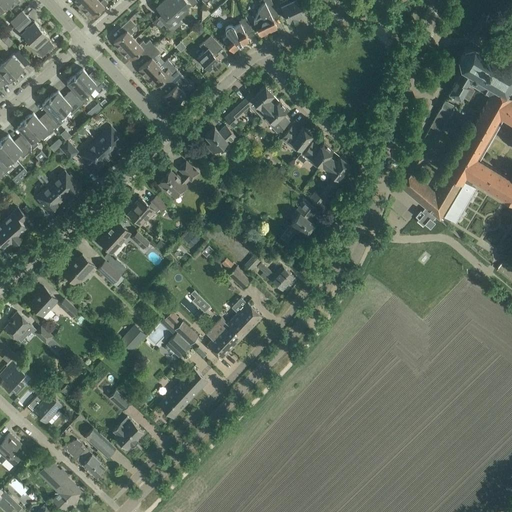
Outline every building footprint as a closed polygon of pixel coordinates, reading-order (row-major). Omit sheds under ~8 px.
[(75,0),(77,1),(75,2),(82,9),(91,0),(75,0)] [(106,0),(101,0),(100,1),(99,0),(91,0),(82,9),(88,16),(89,15),(91,17),(108,2),(106,0)] [(161,12),(162,13),(158,17),(164,25),(167,28),(172,24),(170,22),(175,18),(178,21),(184,16),(179,11),(169,0),(162,0),(162,1),(158,5),(163,9),(161,12)] [(169,0),(179,11),(183,7),(185,9),(191,4),(193,6),(197,2),(195,0),(169,0)] [(258,11),(256,14),(255,16),(254,18),(253,21),(258,27),(257,27),(260,34),(277,26),(269,10),(274,7),(271,0),(263,0),(264,1),(263,3),(261,5),(259,8),(258,11)] [(283,0),(281,1),(282,4),(280,6),(283,13),(284,13),(288,21),(290,20),(290,21),(298,18),(297,17),(298,16),(304,14),(298,0),(283,0)] [(27,15),(22,10),(11,21),(15,26),(27,15)] [(226,32),(227,32),(227,33),(223,39),(226,43),(233,50),(239,45),(240,46),(243,45),(242,43),(249,40),(244,29),(250,27),(250,28),(251,28),(247,19),(245,14),(244,14),(245,15),(238,19),(240,22),(234,26),(233,25),(232,24),(231,24),(229,23),(229,24),(228,24),(227,24),(226,25),(225,26),(225,27),(225,28),(225,29),(225,30),(225,31),(226,32)] [(33,22),(27,15),(15,26),(28,40),(42,28),(34,21),(33,22)] [(124,31),(114,41),(116,44),(115,45),(121,52),(135,39),(131,34),(134,30),(132,28),(136,24),(130,18),(120,27),(124,31)] [(49,36),(42,28),(28,40),(42,55),(54,44),(48,37),(49,36)] [(199,45),(204,50),(198,56),(196,58),(203,65),(204,64),(209,69),(213,66),(214,68),(221,61),(215,54),(222,47),(211,34),(199,45)] [(143,40),(139,43),(135,39),(121,52),(127,58),(128,57),(130,59),(141,49),(145,54),(155,45),(150,39),(146,43),(143,40)] [(150,59),(139,68),(141,71),(140,72),(146,79),(165,61),(161,56),(159,58),(157,55),(161,51),(155,45),(145,54),(150,59)] [(415,215),(419,218),(417,220),(423,225),(425,223),(430,228),(435,221),(433,219),(436,216),(440,219),(441,217),(449,222),(451,219),(455,221),(464,206),(462,205),(464,202),(466,203),(476,187),(471,184),(473,181),(511,202),(511,96),(506,93),(511,84),(511,67),(503,63),(474,45),(464,48),(458,58),(461,68),(462,69),(449,92),(461,100),(464,96),(469,99),(475,89),(473,88),(475,84),(492,94),(435,191),(415,175),(425,158),(415,152),(397,183),(425,206),(422,210),(420,209),(415,215)] [(23,67),(25,65),(26,66),(31,62),(23,53),(19,48),(4,61),(16,75),(24,68),(23,67)] [(167,58),(165,61),(146,79),(152,86),(153,84),(155,87),(166,77),(170,81),(180,72),(167,58)] [(8,82),(16,75),(4,61),(0,64),(0,86),(7,81),(8,82)] [(75,73),(76,74),(75,75),(89,91),(93,86),(97,91),(105,84),(95,73),(91,77),(83,68),(79,71),(79,70),(75,73)] [(181,88),(184,85),(188,81),(180,72),(170,81),(175,86),(164,96),(166,98),(165,99),(171,106),(185,93),(181,88)] [(70,79),(67,82),(75,91),(70,95),(80,106),(88,99),(84,95),(89,91),(75,75),(74,76),(73,75),(70,78),(70,79)] [(252,91),(249,95),(224,117),(234,127),(240,121),(236,117),(254,101),(259,107),(260,106),(266,113),(275,104),(269,98),(274,94),(265,84),(255,94),(252,91)] [(66,99),(58,90),(50,97),(64,113),(69,108),(72,113),(80,106),(70,95),(66,99)] [(50,97),(42,104),(50,113),(45,117),(55,128),(63,121),(59,117),(64,113),(50,97)] [(445,99),(443,102),(454,108),(455,105),(445,99)] [(265,113),(267,115),(265,118),(277,132),(290,121),(283,114),(288,109),(279,100),(275,104),(266,113),(265,113)] [(440,107),(430,126),(440,131),(450,113),(440,107)] [(92,108),(87,112),(92,117),(97,112),(92,108)] [(25,117),(26,118),(25,119),(39,135),(44,131),(48,135),(55,128),(45,117),(41,121),(33,112),(30,115),(29,114),(25,117)] [(21,123),(17,126),(25,135),(21,139),(31,150),(38,143),(34,139),(39,135),(25,119),(24,120),(24,119),(20,122),(21,123)] [(205,135),(209,139),(210,140),(205,144),(214,153),(218,149),(221,146),(224,149),(237,137),(226,124),(219,131),(214,126),(205,135)] [(118,133),(111,125),(95,140),(108,154),(116,147),(118,150),(126,143),(117,134),(118,133)] [(281,138),(296,149),(298,147),(301,149),(313,134),(303,126),(299,131),(292,125),(281,138)] [(1,140),(0,141),(14,157),(19,153),(23,157),(31,150),(21,139),(16,143),(8,134),(5,137),(4,136),(1,140)] [(70,157),(78,150),(68,140),(60,146),(70,157)] [(87,161),(96,170),(103,164),(101,161),(108,154),(95,140),(80,154),(86,161),(87,161)] [(0,156),(0,157),(0,165),(6,172),(13,165),(10,161),(14,157),(0,141),(0,156)] [(320,147),(312,141),(304,151),(303,150),(296,157),(304,163),(307,159),(316,166),(318,163),(321,165),(330,155),(333,150),(323,142),(320,147)] [(334,176),(328,183),(335,188),(344,176),(341,174),(350,163),(340,155),(336,160),(330,155),(321,165),(328,170),(327,170),(334,176)] [(180,178),(170,169),(158,183),(164,188),(165,187),(176,197),(187,185),(186,183),(190,179),(191,180),(199,172),(186,160),(179,169),(184,173),(180,178)] [(65,170),(60,174),(59,174),(50,182),(64,198),(69,194),(80,184),(70,173),(69,174),(65,170)] [(41,191),(36,195),(40,200),(39,201),(49,212),(60,202),(64,198),(50,182),(41,190),(41,191)] [(240,189),(236,193),(240,197),(244,193),(240,189)] [(314,191),(310,198),(312,200),(320,206),(325,200),(319,195),(314,191)] [(135,203),(136,204),(128,213),(140,224),(154,209),(156,211),(159,208),(160,209),(166,203),(156,194),(151,200),(152,201),(149,204),(140,197),(135,203)] [(295,223),(291,228),(295,231),(298,233),(302,229),(307,233),(315,223),(310,219),(318,208),(310,202),(305,198),(295,211),(298,213),(294,218),(292,220),(292,221),(295,223)] [(12,211),(13,212),(2,222),(18,240),(24,234),(29,229),(23,222),(28,218),(21,210),(18,206),(12,211)] [(109,230),(103,236),(98,241),(103,246),(104,246),(112,253),(131,232),(118,220),(111,227),(111,226),(108,230),(109,230)] [(0,242),(1,242),(7,249),(12,244),(13,245),(18,240),(2,222),(0,223),(0,242)] [(143,247),(150,240),(138,230),(132,237),(143,247)] [(71,261),(71,262),(62,272),(77,285),(88,273),(87,273),(95,265),(82,253),(73,263),(71,261)] [(250,270),(260,260),(254,254),(244,264),(250,270)] [(234,262),(229,257),(224,262),(229,268),(234,262)] [(511,266),(505,259),(497,267),(511,280),(511,266)] [(114,283),(121,274),(105,260),(98,268),(114,283)] [(264,271),(260,275),(264,279),(268,275),(282,289),(294,276),(283,265),(275,273),(262,261),(258,265),(264,271)] [(243,289),(251,280),(236,266),(228,275),(243,289)] [(44,286),(38,292),(39,293),(30,303),(43,315),(58,299),(44,286)] [(194,290),(192,292),(196,296),(193,299),(205,311),(210,305),(194,290)] [(78,310),(65,297),(59,304),(72,316),(78,310)] [(242,336),(262,315),(248,301),(227,322),(242,336)] [(172,310),(171,312),(165,306),(159,312),(165,318),(164,318),(170,324),(178,316),(172,310)] [(11,320),(4,327),(17,338),(31,323),(24,317),(17,310),(12,316),(13,317),(12,318),(13,319),(11,321),(11,320)] [(210,326),(214,320),(208,316),(204,322),(210,326)] [(190,343),(198,335),(183,320),(175,329),(190,343)] [(221,358),(242,336),(227,322),(207,344),(221,358)] [(46,343),(53,335),(40,323),(33,331),(46,343)] [(134,324),(118,342),(120,344),(128,352),(145,334),(137,326),(134,324)] [(190,344),(176,332),(166,343),(179,356),(190,344)] [(4,356),(3,356),(4,357),(8,361),(16,353),(15,353),(0,338),(0,348),(6,354),(4,356)] [(52,338),(47,343),(56,352),(61,346),(52,338)] [(16,393),(19,390),(24,384),(19,380),(26,372),(23,369),(28,364),(16,353),(8,361),(9,361),(7,364),(12,369),(1,380),(2,381),(1,383),(7,388),(8,387),(9,387),(10,387),(16,393)] [(158,404),(173,417),(208,380),(193,367),(158,404)] [(45,393),(52,386),(48,383),(42,389),(45,393)] [(67,383),(60,390),(65,394),(72,387),(67,383)] [(130,402),(115,389),(109,396),(123,409),(130,402)] [(39,416),(46,422),(62,404),(49,392),(35,408),(36,409),(35,411),(38,414),(40,412),(41,414),(40,415),(39,416)] [(143,431),(131,419),(124,427),(120,423),(113,430),(117,434),(114,436),(127,448),(130,444),(132,446),(138,440),(136,439),(143,431)] [(116,447),(109,440),(94,427),(85,436),(107,457),(116,447)] [(0,451),(6,458),(14,464),(23,455),(16,449),(22,443),(10,432),(4,438),(0,433),(0,451)] [(82,463),(96,476),(105,466),(99,461),(101,460),(77,438),(62,445),(82,463)] [(46,464),(38,473),(58,493),(52,499),(65,511),(66,511),(73,505),(70,503),(74,499),(75,500),(83,492),(67,476),(68,475),(62,469),(60,470),(56,466),(51,470),(46,464)] [(0,488),(0,506),(6,511),(15,511),(17,510),(3,497),(7,493),(1,488),(0,488)]
